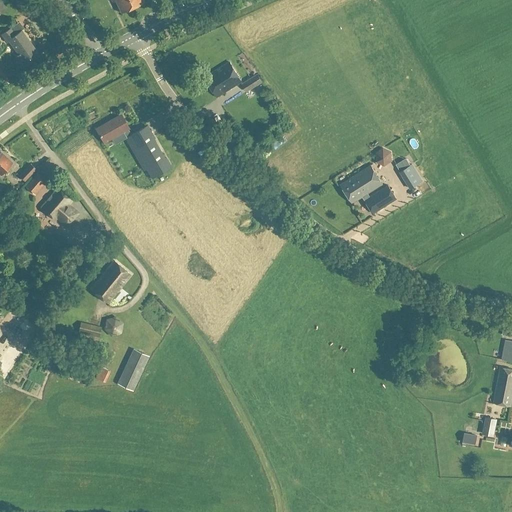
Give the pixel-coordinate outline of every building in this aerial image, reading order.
[(111,0),(112,1),(115,0),(121,13),(145,2),(143,0),(111,0)] [(311,0),(316,12),(326,8),(323,0),(311,0)] [(38,53),(21,30),(16,34),(11,27),(1,34),(7,42),(9,41),(19,54),(15,56),(22,66),(21,67),(23,68),(33,61),(31,58),(38,53)] [(242,81),(232,65),(229,62),(205,77),(217,96),(232,87),(242,81)] [(247,91),(262,81),(257,74),(242,83),(247,91)] [(91,111),(83,115),(86,121),(94,117),(91,111)] [(165,158),(153,138),(154,137),(147,125),(131,134),(128,128),(129,127),(121,114),(97,128),(104,142),(123,131),(127,136),(126,137),(145,170),(147,168),(153,177),(171,166),(166,157),(165,158)] [(152,131),(158,128),(152,116),(145,119),(152,131)] [(393,138),(388,141),(394,149),(399,146),(393,138)] [(0,173),(1,175),(13,162),(1,151),(0,151),(0,173)] [(26,181),(36,169),(30,163),(20,175),(26,181)] [(404,178),(416,171),(411,164),(400,170),(404,178)] [(373,213),(396,198),(388,185),(367,198),(365,194),(382,184),(371,165),(340,184),(352,203),(362,196),(373,213)] [(47,181),(42,176),(37,173),(26,187),(35,195),(47,181)] [(80,212),(69,203),(72,200),(58,189),(42,208),(55,219),(56,219),(67,228),(80,212)] [(108,303),(131,274),(114,260),(91,289),(108,303)] [(98,337),(101,327),(82,322),(79,332),(98,337)] [(502,359),(511,361),(511,340),(506,339),(502,359)] [(133,390),(149,355),(134,348),(118,383),(133,390)] [(105,382),(110,372),(101,367),(96,378),(105,382)] [(511,407),(511,402),(511,369),(501,367),(494,403),(511,407)] [(485,417),(482,434),(494,436),(497,419),(485,417)] [(462,442),(475,444),(477,435),(464,432),(462,442)]
